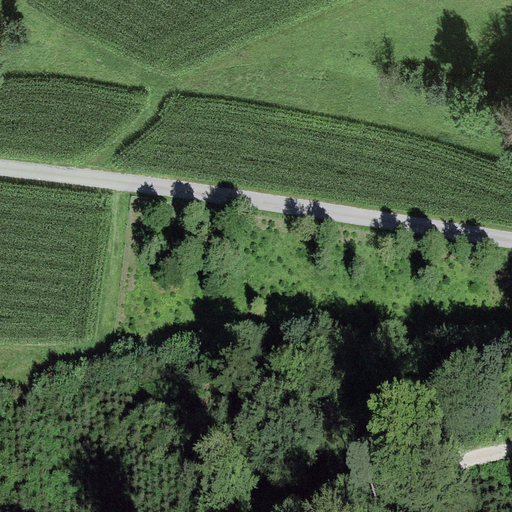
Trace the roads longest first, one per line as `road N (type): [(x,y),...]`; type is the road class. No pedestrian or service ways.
road 1 (residential): [(0,168),(511,238)]
road 2 (track): [(297,511),(511,450)]
